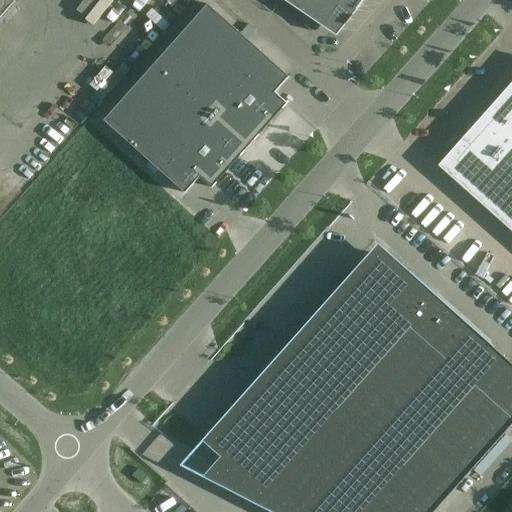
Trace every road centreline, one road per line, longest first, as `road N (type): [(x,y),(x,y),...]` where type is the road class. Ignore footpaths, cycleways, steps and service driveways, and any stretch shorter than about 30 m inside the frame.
road 1 (unclassified): [(74,452),(483,0)]
road 2 (unknown): [(511,255),(418,174),(359,137),(308,61),(246,0)]
